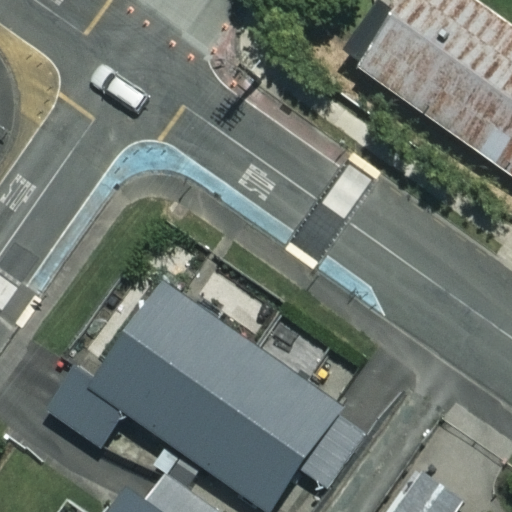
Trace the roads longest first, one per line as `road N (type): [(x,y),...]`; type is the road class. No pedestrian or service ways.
road 1 (residential): [(132,67),(511,337)]
road 2 (residential): [(0,255),(132,67)]
